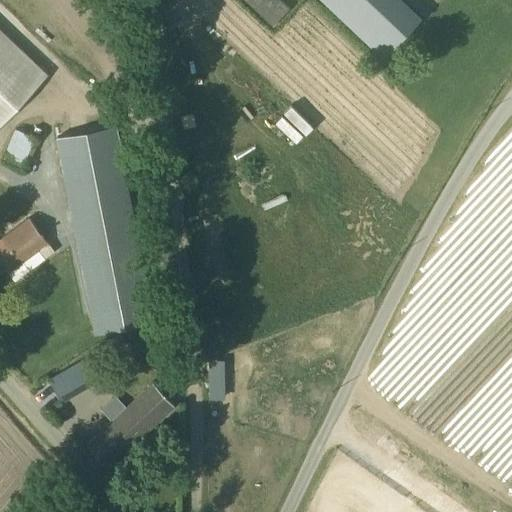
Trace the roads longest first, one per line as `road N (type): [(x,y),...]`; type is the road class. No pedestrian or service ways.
road 1 (track): [(154,0),(177,155),(188,511)]
road 2 (unclassified): [(287,511),(439,205),(511,100)]
road 3 (unclassified): [(0,378),(60,435),(106,511)]
